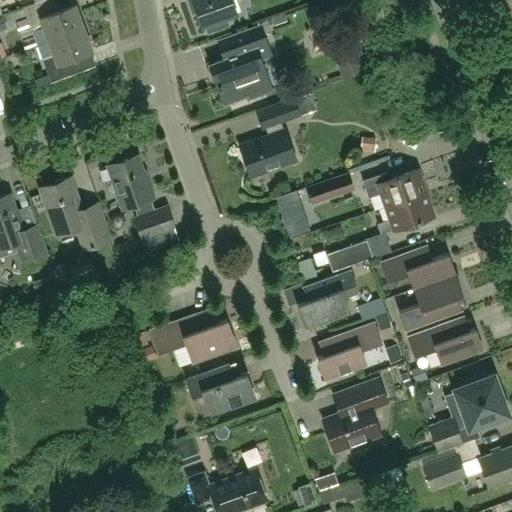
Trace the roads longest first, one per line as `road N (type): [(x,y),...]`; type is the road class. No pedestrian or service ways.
road 1 (secondary): [(511,190),(442,0)]
road 2 (residential): [(0,152),(163,94)]
road 3 (residential): [(214,231),(163,94)]
